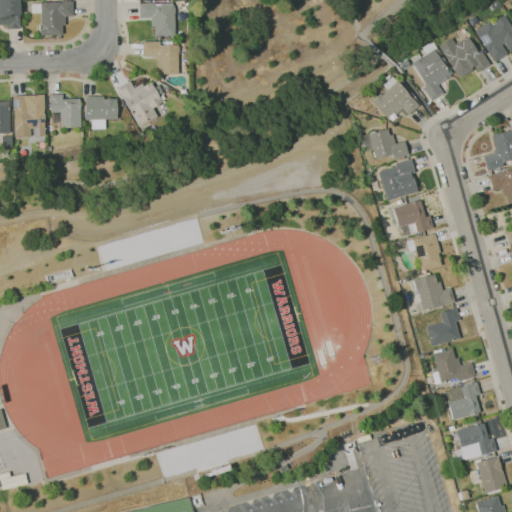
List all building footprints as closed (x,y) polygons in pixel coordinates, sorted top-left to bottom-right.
[(7,29),(7,25),(0,25),(0,0),(19,0),(21,28),(7,29)] [(40,35),(40,24),(41,24),(41,13),(32,13),(31,4),(41,3),(41,2),(73,1),(73,16),(65,16),(66,25),(63,25),(63,35),(40,35)] [(155,36),(155,26),(151,26),(151,17),(139,18),(139,3),(173,2),(173,6),(174,6),(174,8),(175,8),(175,13),(175,32),(176,32),(176,35),(155,36)] [(474,30),(494,62),(507,54),(501,46),(504,44),(509,52),(511,50),(511,27),(504,16),(492,24),(490,20),(474,30)] [(439,46),(458,79),(473,70),(471,67),(474,65),(478,71),(489,64),(481,51),(478,52),(468,37),(455,43),(451,38),(439,46)] [(179,74),(158,74),(158,60),(155,60),(155,56),(144,56),(144,41),(160,41),(160,45),(165,45),(165,41),(172,41),(172,45),(178,45),(179,74)] [(450,75),(437,83),(443,93),(431,100),(423,87),(424,86),(410,63),(434,49),(450,75)] [(140,127),(132,114),(133,113),(125,101),(118,88),(130,81),(134,88),(143,83),(145,86),(152,82),(153,83),(153,84),(163,102),(153,108),(158,116),(140,127)] [(393,112),(386,117),(372,99),(380,94),(381,94),(387,89),(397,81),(398,81),(406,92),(418,105),(408,114),(403,108),(395,115),(393,112)] [(61,128),(61,122),(52,123),(51,113),(50,101),(50,95),(63,94),(63,99),(80,98),(81,127),(61,128)] [(15,137),(14,111),(13,96),(44,95),(45,111),(44,111),(44,126),(45,126),(45,136),(34,136),(34,129),(31,129),(31,136),(15,137)] [(92,129),(92,119),(86,120),(86,96),(104,96),(104,99),(118,98),(118,100),(117,100),(117,119),(105,119),(106,129),(92,129)] [(0,133),(0,101),(9,101),(10,133),(0,133)] [(387,129),(388,135),(392,134),(394,144),(404,142),(408,155),(392,159),(391,155),(374,161),(367,133),(387,129)] [(511,161),(510,162),(510,163),(487,170),(483,156),(496,152),(492,135),(511,130),(511,133),(511,161)] [(411,159),(395,163),(396,166),(378,171),(387,200),(417,191),(413,177),(411,177),(410,174),(414,173),(411,159)] [(489,175),(511,168),(511,202),(509,203),(503,186),(492,189),(489,175)] [(419,200),(392,207),(397,227),(414,223),(416,232),(432,228),(428,216),(424,217),(419,200)] [(511,229),(511,225),(509,213),(511,212),(511,243),(507,245),(503,232),(511,229)] [(228,234),(227,227),(240,224),(242,230),(228,234)] [(412,239),(420,271),(440,265),(437,253),(440,253),(434,233),(412,239)] [(412,280),(422,312),(454,302),(449,288),(441,290),(439,281),(436,282),(433,274),(412,280)] [(438,312),(441,322),(425,327),(430,346),(463,338),(455,308),(438,312)] [(470,362),(475,377),(458,381),(457,377),(439,382),(431,354),(452,348),(454,358),(457,357),(460,365),(470,362)] [(477,382),(459,386),(463,397),(448,401),(453,421),(480,412),(475,396),(480,394),(477,382)] [(482,423),(488,439),(491,438),(495,451),(464,460),(456,430),(482,423)] [(474,462),(483,494),(506,487),(497,456),(474,462)] [(475,502),(478,511),(511,511),(508,511),(504,511),(503,505),(499,506),(496,497),(475,502)]
